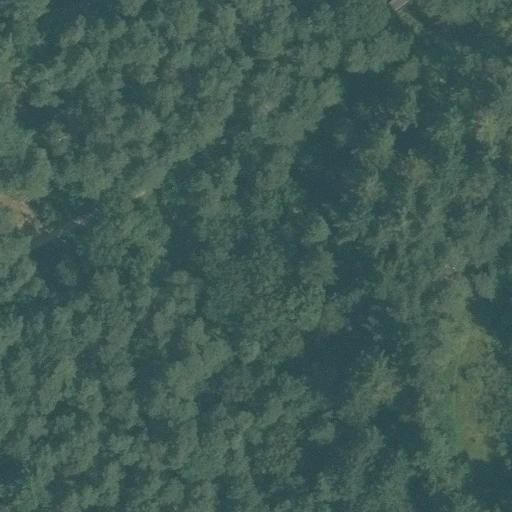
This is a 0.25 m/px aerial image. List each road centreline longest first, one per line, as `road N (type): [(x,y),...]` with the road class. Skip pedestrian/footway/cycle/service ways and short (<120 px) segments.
road 1 (track): [(261,511),(233,244),(234,136)]
road 2 (track): [(0,262),(234,136)]
road 3 (track): [(234,136),(374,28)]
